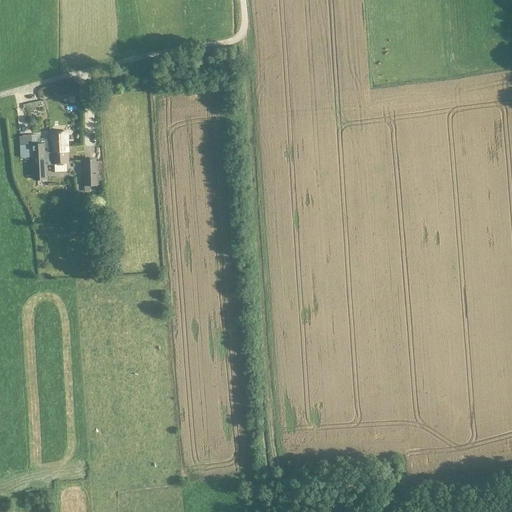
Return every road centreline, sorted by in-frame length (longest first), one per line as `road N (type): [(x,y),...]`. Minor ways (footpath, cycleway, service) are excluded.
road 1 (track): [(240,35),(278,469)]
road 2 (track): [(0,95),(103,64),(234,39),(242,31),(242,0)]
